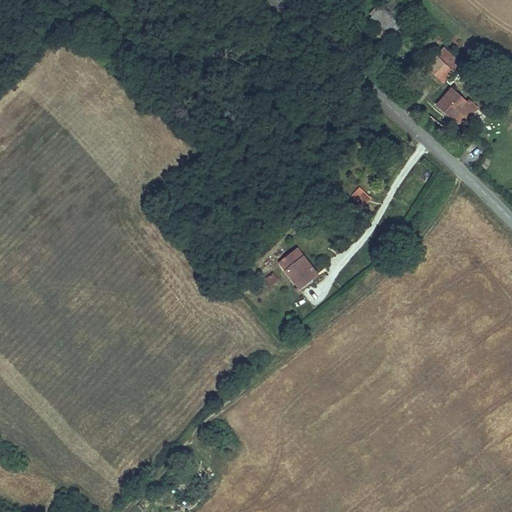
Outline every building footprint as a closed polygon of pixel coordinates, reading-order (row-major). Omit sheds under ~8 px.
[(392,4),(381,16),(402,34),(413,22),(392,4)] [(457,45),(452,51),(467,65),(471,59),(457,45)] [(467,65),(452,51),(442,62),(456,76),(467,65)] [(464,86),(448,103),(462,117),(469,109),(477,117),(489,105),(481,98),(479,100),(464,86)] [(356,199),(358,200),(367,192),(362,188),(354,196),(356,199)] [(367,192),(358,200),(364,207),(373,198),(367,192)] [(298,249),(279,266),(297,287),(310,275),(307,271),(312,266),(298,249)] [(212,480),(200,464),(189,472),(201,489),(212,480)] [(173,480),(195,508),(205,500),(184,472),(173,480)]
